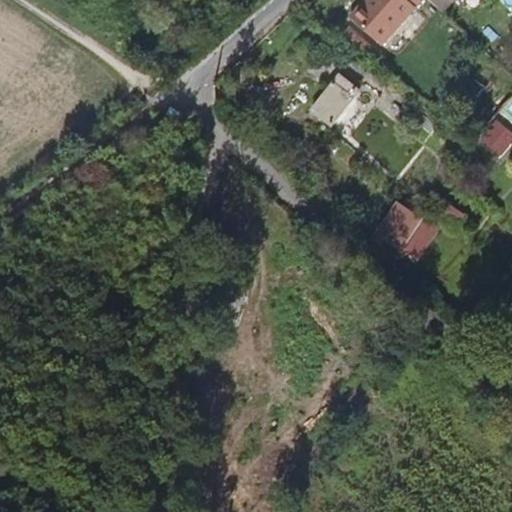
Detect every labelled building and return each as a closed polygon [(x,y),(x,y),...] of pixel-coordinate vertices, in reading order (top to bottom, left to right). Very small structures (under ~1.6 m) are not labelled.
[(383,45),(424,0),(365,0),(351,16),(383,45)] [(456,3),(452,0),(430,0),(446,14),(456,3)] [(324,133),(357,96),(338,80),(304,117),(324,133)] [(510,127),(511,125),(511,104),(507,100),(495,113),(510,127)] [(420,215),(424,210),(407,198),(384,230),(400,242),(402,241),(420,215)] [(462,213),(447,202),(438,215),(440,216),(453,226),(462,213)] [(438,215),(426,206),(424,210),(420,215),(402,241),(416,250),(440,216),(438,215)]
